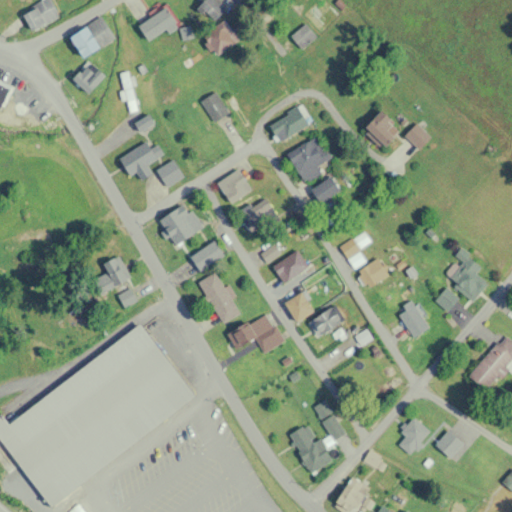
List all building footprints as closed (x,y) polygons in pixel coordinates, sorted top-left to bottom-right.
[(31,32),(59,17),(49,0),(41,0),(20,11),(31,32)] [(214,22),(225,9),(214,0),(203,0),(197,7),(214,22)] [(179,23),(166,4),(136,25),(149,44),(179,23)] [(68,38),(82,59),(114,38),(100,17),(68,38)] [(238,38),(224,22),(202,42),(217,58),(238,38)] [(289,36),(301,50),(317,37),(306,23),(289,36)] [(71,79),(86,95),(105,77),(89,61),(71,79)] [(117,74),(127,116),(139,113),(129,71),(117,74)] [(259,111),(282,92),(270,77),(247,96),(259,111)] [(0,106),(9,88),(0,83),(0,106)] [(213,122),(230,112),(217,90),(200,101),(213,122)] [(366,123),(377,147),(398,137),(387,113),(366,123)] [(153,124),(148,114),(133,123),(139,132),(153,124)] [(430,138),(416,124),(404,136),(418,150),(430,138)] [(321,174),(316,166),(331,158),(319,137),(287,155),(303,184),(321,174)] [(119,159),(130,177),(136,173),(141,180),(152,173),(147,165),(163,155),(153,138),(119,159)] [(184,176),(172,160),(155,171),(166,188),(184,176)] [(250,194),(240,171),(217,180),(227,203),(250,194)] [(277,222),(267,199),(239,211),(249,234),(277,222)] [(202,229),(185,202),(158,219),(174,246),(202,229)] [(339,248),(347,259),(371,241),(363,231),(339,248)] [(224,255),(214,240),(189,257),(199,272),(224,255)] [(261,252),(266,263),(281,256),(276,245),(261,252)] [(457,261),(444,279),(472,300),(487,281),(477,273),(482,266),(460,249),(453,258),(457,261)] [(307,266),(296,250),(272,267),(283,283),(307,266)] [(101,263),(106,273),(92,280),(99,295),(130,279),(118,255),(101,263)] [(388,274),(378,258),(355,272),(365,288),(388,274)] [(239,314),(215,273),(198,282),(222,324),(239,314)] [(280,297),(293,323),(314,312),(301,286),(280,297)] [(434,302),(448,312),(458,298),(444,288),(434,302)] [(343,320),(333,305),(308,322),(318,337),(343,320)] [(429,328),(414,305),(398,315),(413,338),(429,328)] [(263,353),(282,343),(267,313),(226,334),(234,349),(255,339),(263,353)] [(195,400),(142,325),(5,421),(0,413),(0,440),(46,505),(195,400)] [(511,366),(511,342),(506,336),(467,373),(486,392),(511,366)] [(332,412),(324,401),(313,408),(321,419),(332,412)] [(335,439),(344,431),(331,415),(322,423),(335,439)] [(411,455),(429,432),(411,417),(400,431),(405,435),(397,445),(411,455)] [(287,435),(310,474),(333,461),(319,438),(315,441),(306,424),(287,435)] [(450,459),(464,444),(448,430),(434,444),(450,459)] [(511,469),(501,481),(511,491),(511,469)] [(339,511),(347,511),(369,503),(360,481),(331,493),(339,511)]
